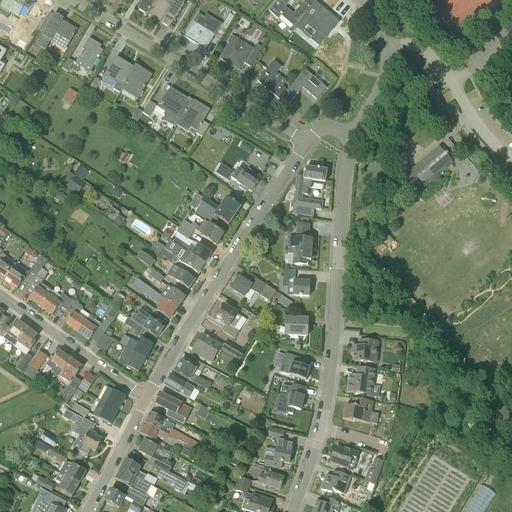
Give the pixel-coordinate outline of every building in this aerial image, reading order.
[(39,20),(45,10),(29,0),(5,0),(5,1),(0,9),(0,15),(6,19),(10,13),(18,18),(23,10),(29,13),(28,14),(39,20)] [(157,8),(162,0),(143,0),(138,10),(147,15),(148,13),(153,5),(157,8)] [(170,29),(185,4),(185,3),(179,0),(175,0),(172,5),(162,0),(157,8),(153,5),(148,13),(162,22),(161,24),(170,29)] [(306,0),(293,15),(285,8),(291,0),(278,0),(269,11),(278,19),(281,16),(293,27),(289,31),(291,33),(302,21),(317,3),(313,0),(306,0)] [(319,47),(340,22),(317,3),(302,21),(316,33),(310,40),(319,47)] [(221,40),(235,16),(230,14),(219,30),(222,24),(206,14),(206,18),(198,14),(193,22),(184,37),(206,51),(214,37),(221,40)] [(65,49),(77,30),(62,22),(63,20),(55,15),(37,45),(45,50),(51,41),(65,49)] [(254,50),(231,36),(227,43),(228,44),(220,59),(229,65),(231,62),(242,69),(245,65),(245,66),(246,65),(251,68),(263,49),(257,45),(254,50)] [(99,58),(102,53),(98,51),(101,46),(90,39),(83,50),(84,51),(76,64),(90,72),(93,68),(99,58)] [(68,73),(74,63),(68,59),(62,69),(68,73)] [(106,77),(118,85),(113,91),(120,95),(122,91),(135,70),(117,59),(106,77)] [(280,100),(287,91),(283,87),(287,83),(276,74),(282,68),(274,61),(257,81),(280,100)] [(138,100),(150,80),(148,80),(151,76),(136,67),(135,70),(122,91),(138,100)] [(317,100),(327,88),(306,70),(304,72),(287,91),(280,100),(287,107),(303,89),(317,100)] [(95,92),(101,82),(96,79),(90,88),(95,92)] [(71,107),(79,95),(70,89),(62,100),(71,107)] [(189,101),(171,90),(165,99),(163,98),(157,108),(164,112),(163,121),(172,126),(173,124),(177,126),(192,101),(190,99),(189,101)] [(420,106),(424,100),(419,97),(415,103),(420,106)] [(202,138),(210,126),(202,122),(208,111),(195,103),(195,102),(192,101),(177,126),(194,136),(195,134),(202,138)] [(149,118),(156,106),(150,102),(143,113),(143,114),(149,118)] [(137,123),(143,114),(143,113),(138,109),(132,119),(137,123)] [(419,193),(453,163),(439,147),(405,177),(419,193)] [(123,162),(128,154),(125,152),(120,160),(123,162)] [(235,174),(221,164),(216,174),(229,183),(231,179),(237,183),(237,184),(240,186),(239,187),(247,193),(248,191),(251,192),(259,182),(258,182),(261,177),(249,168),(246,173),(239,168),(235,174)] [(84,181),(90,170),(81,165),(74,175),(84,181)] [(325,169),(320,168),(320,169),(318,169),(306,168),(305,176),(297,175),(292,214),(313,217),(314,209),(321,210),(323,202),(302,200),(304,188),(307,188),(307,189),(310,190),(310,189),(311,189),(311,186),(312,181),(325,183),(327,171),(325,170),(325,169)] [(78,194),(84,184),(74,177),(75,176),(70,173),(61,186),(74,194),(75,192),(78,194)] [(118,198),(121,192),(114,188),(111,194),(118,198)] [(203,200),(197,196),(190,205),(197,209),(195,213),(211,223),(215,216),(229,226),(241,208),(235,204),(235,203),(234,203),(228,199),(220,210),(204,199),(203,200)] [(111,208),(106,217),(122,226),(126,220),(120,216),(121,214),(111,208)] [(224,234),(204,221),(200,228),(193,224),(191,226),(184,221),(180,227),(192,235),(195,230),(202,235),(201,236),(216,246),(224,234)] [(309,234),(310,225),(297,225),(296,239),(288,238),(288,249),(289,249),(289,254),(295,255),(294,260),(295,260),(294,265),(302,266),(303,261),(311,261),(312,240),(306,239),(307,234),(309,234)] [(188,240),(192,235),(180,227),(177,232),(188,240)] [(171,262),(175,256),(154,243),(151,249),(171,262)] [(211,252),(199,244),(196,248),(191,245),(186,252),(204,264),(211,252)] [(148,268),(153,261),(140,252),(136,259),(148,268)] [(198,274),(204,264),(186,252),(180,262),(198,274)] [(253,263),(258,256),(252,252),(247,259),(253,263)] [(0,274),(7,279),(17,264),(4,255),(0,259),(0,274)] [(37,277),(42,269),(48,261),(40,256),(29,271),(37,277)] [(93,271),(99,264),(92,259),(87,266),(93,271)] [(26,280),(30,274),(17,264),(7,279),(12,283),(10,285),(17,290),(24,279),(26,280)] [(189,290),(195,280),(173,266),(167,276),(181,285),(182,286),(189,290)] [(42,283),(48,274),(42,269),(37,277),(32,283),(37,287),(40,282),(42,283)] [(309,297),(310,283),(295,282),(296,271),(284,270),(283,288),(288,288),(287,296),(293,296),(300,296),(300,297),(302,297),(302,296),(309,297)] [(160,284),(164,278),(154,271),(150,277),(160,284)] [(252,285),(240,278),(237,283),(236,282),(231,290),(245,299),(251,290),(270,302),(276,292),(266,286),(256,279),(252,285)] [(160,296),(137,279),(137,280),(177,309),(185,298),(173,288),(173,289),(168,286),(160,296)] [(169,320),(177,309),(137,280),(133,286),(161,305),(157,311),(158,311),(157,312),(163,317),(164,316),(169,320)] [(42,308),(50,296),(53,291),(45,286),(42,283),(40,282),(37,287),(36,288),(38,288),(30,299),(42,308)] [(79,291),(83,287),(75,282),(72,286),(79,291)] [(116,308),(123,298),(117,293),(109,303),(116,308)] [(73,301),(62,294),(58,301),(50,296),(42,308),(53,316),(58,309),(60,311),(62,308),(67,311),(74,301),(73,301)] [(289,310),(293,303),(281,296),(277,302),(289,310)] [(107,312),(111,307),(101,300),(98,305),(107,312)] [(79,333),(87,321),(79,316),(84,308),(74,301),(67,311),(73,315),(66,325),(79,333)] [(238,314),(224,305),(222,309),(221,308),(220,310),(220,311),(216,318),(226,325),(222,331),(235,339),(239,332),(234,329),(242,317),(238,315),(238,314)] [(94,326),(87,321),(79,333),(90,341),(98,330),(104,334),(113,320),(114,320),(119,312),(112,308),(107,316),(108,317),(102,325),(97,322),(94,326)] [(158,323),(139,310),(136,314),(134,313),(129,319),(144,330),(157,339),(164,329),(157,324),(158,323)] [(140,337),(144,330),(129,319),(128,318),(124,324),(136,331),(134,335),(140,337)] [(307,337),(308,320),(286,319),(285,336),(307,337)] [(28,330),(19,323),(15,329),(12,327),(10,330),(5,326),(4,329),(3,328),(0,331),(0,337),(15,347),(14,349),(15,349),(18,344),(28,330)] [(18,344),(27,350),(30,352),(36,344),(34,342),(38,336),(28,330),(18,344)] [(101,350),(103,346),(108,339),(103,335),(96,346),(95,346),(101,350)] [(212,363),(220,350),(222,347),(209,339),(209,338),(207,337),(206,338),(202,335),(192,351),(212,363)] [(146,341),(141,338),(138,344),(130,340),(126,348),(146,359),(153,345),(150,343),(150,342),(146,340),(146,341)] [(222,347),(220,350),(239,362),(245,353),(225,341),(222,347)] [(377,350),(378,342),(360,341),(359,347),(353,347),(352,354),(355,354),(354,362),(374,364),(375,349),(377,350)] [(139,373),(146,359),(126,348),(118,362),(139,373)] [(59,377),(71,360),(59,351),(51,363),(50,362),(49,364),(47,366),(53,370),(51,371),(59,377)] [(37,373),(48,357),(39,352),(37,355),(34,360),(29,368),(37,373)] [(285,354),(283,361),(280,372),(306,380),(310,369),(300,366),(302,358),(295,356),(285,354)] [(29,368),(34,360),(27,355),(16,369),(24,375),(29,368)] [(205,366),(192,359),(189,365),(182,361),(180,363),(179,363),(177,365),(178,367),(175,373),(191,382),(208,391),(212,384),(199,378),(205,366)] [(66,405),(82,382),(76,378),(83,367),(71,360),(59,377),(71,385),(70,387),(68,386),(59,400),(66,405)] [(399,374),(401,367),(393,366),(392,373),(399,374)] [(371,395),(375,372),(357,369),(356,377),(350,376),(348,392),(371,395)] [(87,393),(96,380),(89,375),(79,388),(87,393)] [(189,399),(195,389),(172,375),(166,386),(180,395),(189,399)] [(290,414),(291,409),(301,411),(304,398),(303,398),(304,391),(282,387),(282,386),(277,385),(276,392),(281,393),(280,399),(279,399),(278,404),(276,411),(290,414)] [(113,391),(105,388),(99,401),(108,406),(118,412),(126,397),(122,395),(123,394),(118,392),(118,393),(113,391)] [(183,398),(171,391),(167,397),(161,394),(155,404),(169,411),(166,415),(184,424),(189,414),(178,408),(180,404),(183,398)] [(369,425),(373,403),(353,399),(351,407),(345,406),(343,421),(353,422),(369,425)] [(86,418),(89,412),(75,404),(72,410),(86,418)] [(111,425),(118,412),(108,406),(101,420),(103,421),(102,422),(107,424),(107,423),(111,425)] [(206,420),(211,411),(202,406),(197,416),(206,420)] [(145,424),(190,447),(193,441),(169,429),(172,423),(166,420),(151,413),(145,424)] [(80,427),(83,420),(73,414),(69,421),(80,427)] [(470,429),(482,418),(478,414),(466,425),(470,429)] [(190,447),(145,424),(140,434),(155,442),(157,438),(158,438),(159,437),(164,440),(164,441),(181,450),(180,453),(187,457),(194,461),(199,451),(190,447)] [(90,432),(83,428),(80,433),(86,437),(83,445),(96,452),(97,450),(98,451),(100,447),(99,447),(103,440),(95,436),(96,435),(90,431),(90,432)] [(289,464),(291,454),(287,453),(289,444),(284,443),(285,439),(283,438),(284,433),(269,430),(268,437),(278,439),(274,456),(265,454),(263,466),(281,470),(282,463),(289,464)] [(45,433),(41,440),(53,448),(58,440),(45,433)] [(174,463),(163,458),(160,456),(164,450),(158,447),(146,440),(139,453),(148,458),(147,461),(160,468),(169,473),(174,463)] [(249,449),(252,443),(246,440),(243,446),(249,449)] [(45,445),(42,450),(65,463),(68,458),(45,445)] [(344,451),(336,448),(330,464),(348,470),(352,459),(356,460),(359,454),(344,449),(344,451)] [(127,459),(121,470),(147,484),(148,483),(144,482),(146,476),(139,473),(142,467),(127,459)] [(379,475),(383,463),(375,460),(371,472),(368,471),(364,481),(375,485),(379,475)] [(72,465),(68,463),(66,467),(64,465),(60,473),(79,484),(86,472),(72,465)] [(182,494),(188,483),(169,473),(160,468),(156,476),(176,487),(174,489),(182,494)] [(147,484),(121,470),(116,480),(131,488),(126,498),(143,507),(149,498),(145,496),(147,491),(150,486),(147,484)] [(351,478),(334,472),(332,478),(326,476),(321,491),(332,495),(333,492),(345,496),(351,478)] [(72,497),(79,484),(60,473),(56,481),(61,484),(59,489),(72,497)] [(284,479),(269,474),(267,478),(260,475),(258,483),(265,485),(265,486),(280,491),(284,479)] [(52,492),(55,486),(39,478),(36,483),(52,492)] [(239,478),(236,485),(249,488),(251,482),(239,478)] [(483,511),(494,492),(478,484),(462,511),(483,511)] [(247,495),(249,488),(236,485),(234,491),(247,495)] [(126,498),(111,490),(105,502),(120,509),(118,511),(129,511),(130,511),(132,511),(141,511),(142,511),(143,507),(126,498)] [(65,511),(67,511),(62,508),(64,503),(49,495),(39,511),(65,511)] [(270,508),(272,502),(252,495),(248,505),(244,503),(242,510),(248,511),(272,511),(274,509),(270,508)] [(13,509),(16,503),(8,498),(4,505),(13,509)] [(333,511),(338,511),(341,504),(325,498),(323,505),(317,503),(313,511),(332,511),(333,511)]
